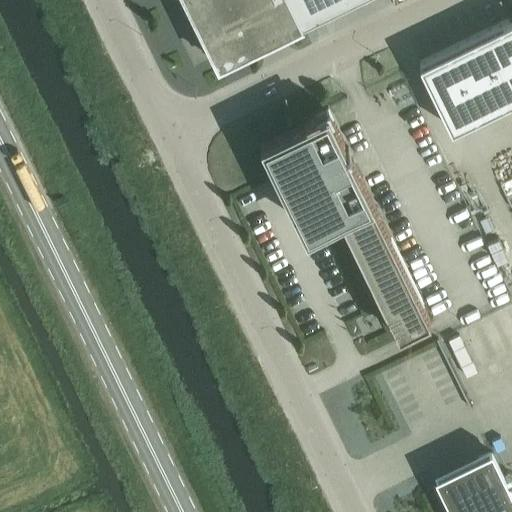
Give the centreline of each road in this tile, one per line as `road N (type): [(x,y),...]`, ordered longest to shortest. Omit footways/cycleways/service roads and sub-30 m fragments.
road 1 (unclassified): [(354,511),(169,133)]
road 2 (secondary): [(181,511),(0,140)]
road 3 (unclassified): [(442,0),(169,133)]
road 4 (unclassified): [(169,133),(103,0)]
